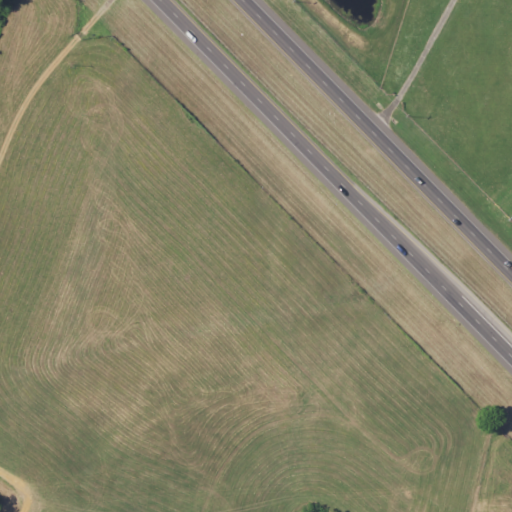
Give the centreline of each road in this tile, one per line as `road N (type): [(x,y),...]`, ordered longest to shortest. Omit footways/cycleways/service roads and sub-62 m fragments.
road 1 (trunk): [(157,0),(511,356)]
road 2 (trunk): [(511,273),(245,0)]
